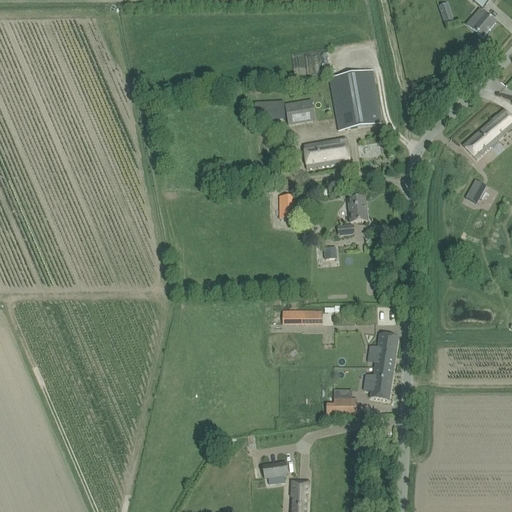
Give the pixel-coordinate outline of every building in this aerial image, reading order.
[(471,0),(482,9),(490,0),(471,0)] [(449,3),(439,5),(444,23),(454,21),(449,3)] [(473,31),(475,33),(483,40),(496,25),(480,11),(467,26),(473,31)] [(330,79),(339,132),(382,125),(372,72),(330,79)] [(254,103),(255,123),(285,121),(284,101),(254,103)] [(314,116),(312,103),(292,106),(293,112),(303,110),(305,118),(314,116)] [(492,148),(488,144),(497,136),(500,139),(498,141),(499,142),(511,129),(511,119),(505,111),(463,146),(477,161),(492,148)] [(304,146),(306,170),(350,164),(347,140),(337,141),(304,146)] [(466,198),(477,204),(486,187),(475,182),(466,198)] [(280,197),(280,220),(296,220),(296,197),(280,197)] [(348,200),(350,224),(367,222),(365,199),(348,200)] [(337,228),(338,236),(354,235),(354,227),(337,228)] [(336,247),(324,249),(326,260),(338,259),(336,247)] [(282,326),(322,326),(322,311),(282,311),(282,326)] [(304,343),(298,344),(299,367),(317,367),(316,332),(304,332),(304,343)] [(370,399),(379,401),(389,402),(399,338),(379,335),(370,399)] [(334,400),(334,418),(357,418),(357,400),(334,400)] [(210,465),(220,471),(224,464),(214,458),(210,465)] [(270,466),(261,467),(263,481),(269,480),(288,477),(286,464),(270,466)] [(309,482),(292,482),(292,493),(293,493),(291,511),(307,511),(308,494),(309,494),(309,482)]
